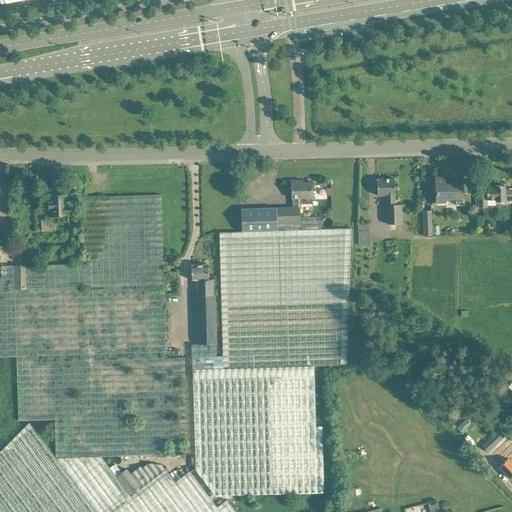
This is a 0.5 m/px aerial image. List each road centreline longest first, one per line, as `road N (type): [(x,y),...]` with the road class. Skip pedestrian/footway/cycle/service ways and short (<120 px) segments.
road 1 (unclassified): [(250,151),(0,154)]
road 2 (unclassified): [(511,142),(268,151)]
road 3 (secondary): [(0,72),(238,32)]
road 4 (secondary): [(236,8),(0,48)]
road 5 (secondary): [(256,30),(433,0)]
road 6 (unclassified): [(268,151),(256,30)]
